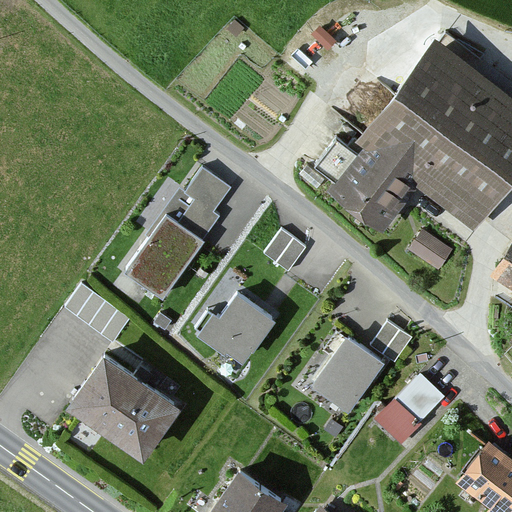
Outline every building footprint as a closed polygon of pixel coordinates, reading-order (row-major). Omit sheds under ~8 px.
[(511,180),(511,90),(437,32),(357,135),(365,141),(329,187),(382,228),(416,185),(474,230),(511,180)] [(185,189),(181,186),(166,206),(170,209),(126,270),(165,297),(205,242),(200,238),(218,213),(213,210),(231,185),(203,165),(185,189)] [(306,247),(281,227),(261,253),(287,272),(306,247)] [(451,250),(422,230),(409,249),(438,269),(451,250)] [(511,237),(490,276),(511,288),(511,237)] [(275,317),(238,289),(220,312),(215,308),(199,329),(241,361),(275,317)] [(381,356),(347,331),(314,377),(349,402),(381,356)] [(182,403),(107,346),(68,399),(142,455),(182,403)] [(443,398),(420,373),(376,415),(400,439),(443,398)] [(511,511),(511,453),(491,437),(455,482),(489,509),(486,511),(511,511)] [(281,511),(292,498),(241,462),(205,511),(281,511)]
